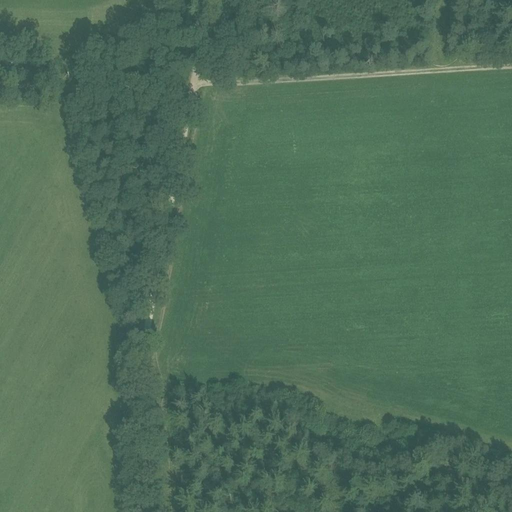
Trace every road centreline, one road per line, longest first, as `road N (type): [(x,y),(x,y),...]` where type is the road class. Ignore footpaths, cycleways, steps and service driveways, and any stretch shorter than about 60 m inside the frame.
road 1 (track): [(147,511),(141,358),(190,87)]
road 2 (track): [(190,87),(511,65)]
road 3 (track): [(190,87),(0,85)]
